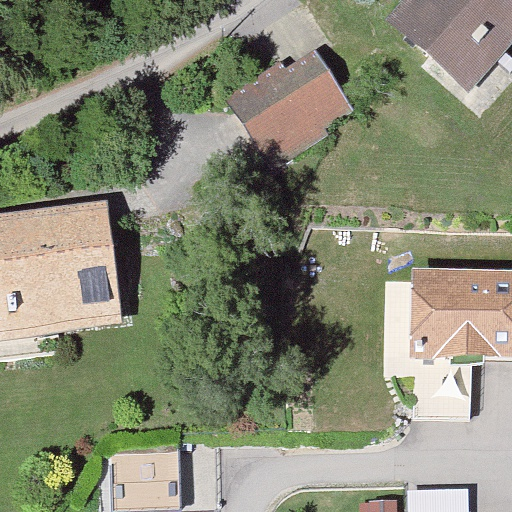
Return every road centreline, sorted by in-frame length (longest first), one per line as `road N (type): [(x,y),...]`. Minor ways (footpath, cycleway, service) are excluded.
road 1 (residential): [(511,467),(252,479),(253,511)]
road 2 (residential): [(0,129),(105,92),(254,0)]
